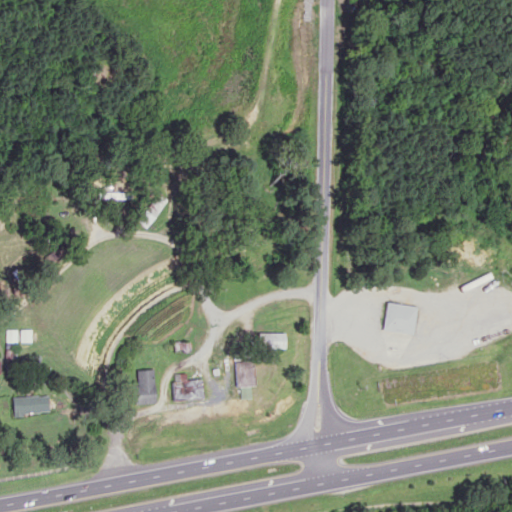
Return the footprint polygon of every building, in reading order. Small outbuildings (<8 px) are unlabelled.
[(412,336),(416,307),(386,304),(383,332),(412,336)] [(285,335),(256,335),(256,351),(285,352),(285,335)] [(251,387),(251,361),(234,361),(234,387),(251,387)] [(135,371),(135,405),(155,405),(155,371),(135,371)] [(173,375),(173,401),(202,401),(202,381),(187,381),(187,375),(173,375)]
